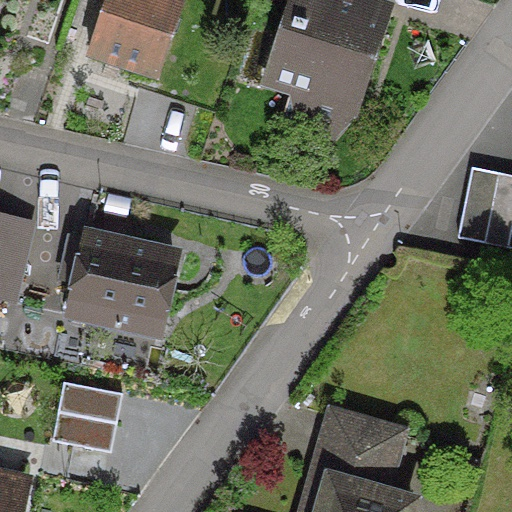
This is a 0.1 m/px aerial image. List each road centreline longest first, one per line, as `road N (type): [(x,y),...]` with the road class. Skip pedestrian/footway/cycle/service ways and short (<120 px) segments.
road 1 (residential): [(0,147),(371,230)]
road 2 (residential): [(371,230),(160,511)]
road 3 (residential): [(511,22),(371,230)]
